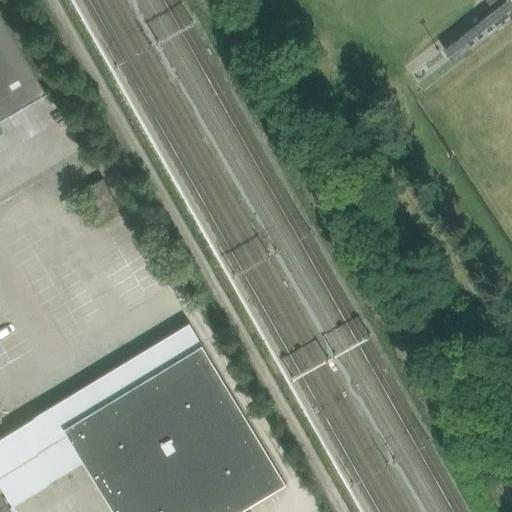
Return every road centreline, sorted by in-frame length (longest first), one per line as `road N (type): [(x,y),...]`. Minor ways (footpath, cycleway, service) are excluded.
road 1 (track): [(340,511),(50,0)]
road 2 (track): [(507,511),(223,0)]
